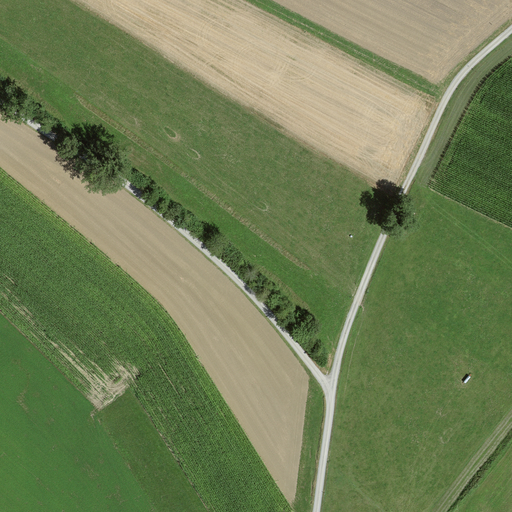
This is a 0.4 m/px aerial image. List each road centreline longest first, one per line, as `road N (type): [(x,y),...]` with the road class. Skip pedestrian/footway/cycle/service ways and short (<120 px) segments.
road 1 (track): [(0,95),(212,254),(331,391)]
road 2 (track): [(511,25),(476,56),(431,123),(356,298),(331,391)]
road 3 (track): [(331,391),(315,511)]
